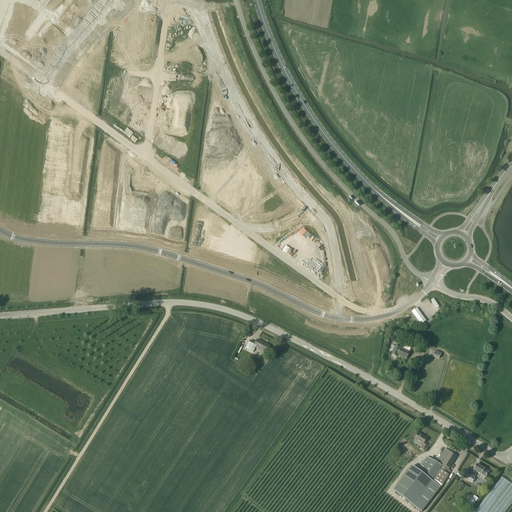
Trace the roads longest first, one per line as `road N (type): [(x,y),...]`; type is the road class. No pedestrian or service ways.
road 1 (unclassified): [(501,457),(258,322),(169,302)]
road 2 (tertiary): [(0,230),(35,241),(153,250),(338,318)]
road 3 (unclassified): [(431,282),(414,272),(395,237),(296,129),(254,53),(236,0)]
road 4 (primary): [(411,219),(353,169),(310,114),(257,0)]
road 5 (residential): [(312,205),(257,136),(200,14),(173,0)]
road 6 (unclassified): [(42,511),(169,302)]
road 7 (unclassified): [(0,316),(169,302)]
road 8 (residential): [(164,0),(146,157)]
